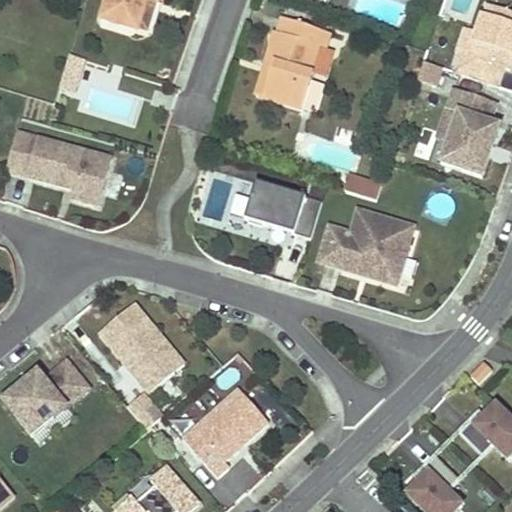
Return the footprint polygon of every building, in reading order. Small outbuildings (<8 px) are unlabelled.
[(137,29),(142,14),(146,0),(147,0),(158,3),(158,0),(106,0),(101,18),(137,29)] [(448,0),(445,13),(474,21),(480,0),(448,0)] [(509,71),(511,62),(511,13),(486,5),(468,57),(458,54),(452,73),(498,88),(504,69),(509,71)] [(272,65),(267,82),(262,99),(302,112),(302,111),(315,115),(324,87),(311,83),(313,75),(309,74),(318,47),(325,50),(330,33),(283,18),(278,35),(274,33),(265,63),(272,65)] [(325,50),(318,47),(309,74),(313,75),(325,78),(333,53),(325,50)] [(75,93),(84,60),(68,56),(59,88),(75,93)] [(436,88),(443,70),(424,61),(416,79),(436,88)] [(272,65),(265,63),(255,97),(262,99),(267,82),(272,65)] [(489,124),(496,105),(455,91),(448,109),(459,113),(442,165),(482,178),(489,158),(482,156),(487,143),(494,146),(500,127),(489,124)] [(442,165),(459,113),(448,109),(431,161),(442,165)] [(99,207),(112,159),(17,134),(6,173),(65,188),(66,183),(74,185),(72,191),(70,199),(99,207)] [(489,158),(494,146),(487,143),(482,156),(489,158)] [(357,178),(352,176),(346,192),(352,193),(357,178)] [(362,196),(367,181),(357,178),(352,193),(362,196)] [(376,200),(381,186),(367,181),(362,196),(376,200)] [(310,240),(322,202),(256,183),(245,221),(310,240)] [(396,287),(413,229),(358,213),(351,236),(339,232),(327,266),(342,271),(345,260),(369,267),(366,278),(396,287)] [(339,232),(329,229),(319,264),(327,266),(339,232)] [(366,278),(369,267),(345,260),(342,271),(366,278)] [(184,365),(134,305),(99,335),(150,396),(184,365)] [(230,395),(253,369),(235,354),(213,379),(230,395)] [(493,372),(485,364),(473,376),(481,384),(493,372)] [(3,402),(33,438),(87,392),(64,365),(45,380),(39,373),(3,402)] [(225,464),(269,425),(238,391),(182,440),(217,480),(229,469),(225,464)] [(163,419),(142,396),(128,409),(147,432),(163,419)] [(511,456),(511,421),(496,406),(485,417),(476,427),(472,422),(459,434),(483,458),(494,446),(508,460),(511,456)] [(476,427),(485,417),(481,413),(472,422),(476,427)] [(456,511),(461,508),(447,494),(458,483),(435,459),(422,472),(427,476),(417,486),(406,496),(421,511),(456,511)] [(190,511),(198,505),(167,469),(151,483),(155,488),(137,504),(132,499),(118,511),(190,511)] [(417,486),(427,476),(422,472),(413,481),(417,486)] [(0,509),(14,497),(0,481),(0,509)]
